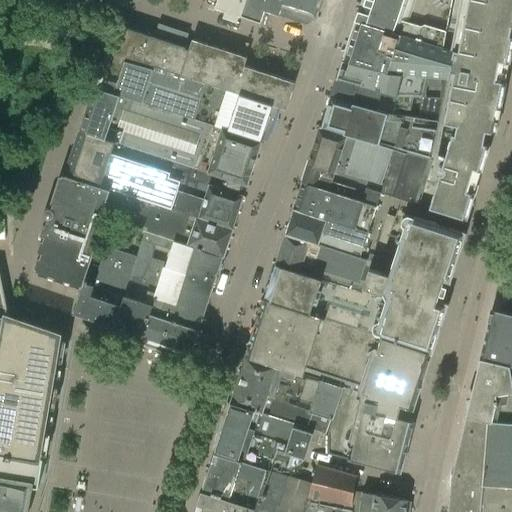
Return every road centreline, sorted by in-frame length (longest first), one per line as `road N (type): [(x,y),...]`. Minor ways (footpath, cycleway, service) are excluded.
road 1 (residential): [(427,511),(480,271)]
road 2 (residential): [(480,271),(511,138)]
